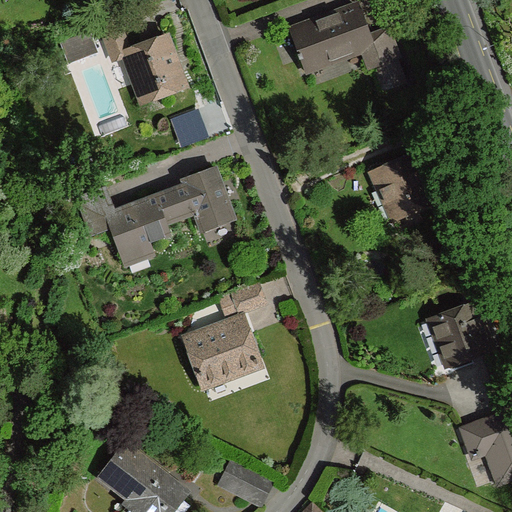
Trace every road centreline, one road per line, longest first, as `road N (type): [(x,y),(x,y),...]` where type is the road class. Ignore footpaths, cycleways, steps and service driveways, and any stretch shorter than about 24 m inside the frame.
road 1 (residential): [(277,511),(323,430),(326,352),(199,0)]
road 2 (secondary): [(451,0),(511,160)]
